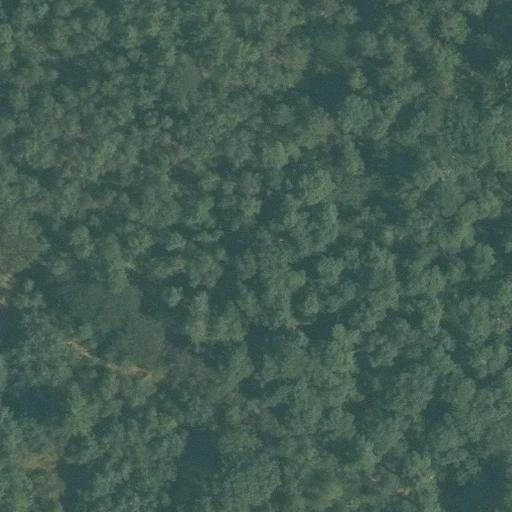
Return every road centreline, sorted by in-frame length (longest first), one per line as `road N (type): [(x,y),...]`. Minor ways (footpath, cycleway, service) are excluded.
road 1 (track): [(0,229),(418,511)]
road 2 (track): [(0,472),(22,243)]
